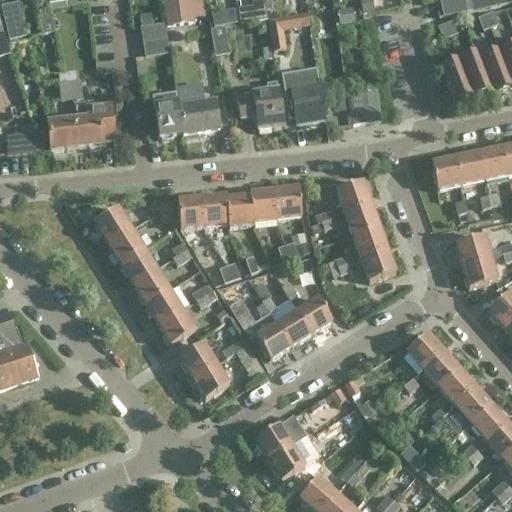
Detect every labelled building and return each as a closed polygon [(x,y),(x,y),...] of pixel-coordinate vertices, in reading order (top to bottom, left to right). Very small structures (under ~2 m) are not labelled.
[(196,23),(192,0),(185,0),(164,3),(167,27),(196,23)] [(355,0),(349,0),(352,13),(358,12),(355,0)] [(454,0),(439,3),(442,19),(466,14),(462,0),(454,0)] [(264,4),(237,9),(239,25),(267,20),(264,4)] [(492,15),(485,18),(490,31),(497,28),(492,15)] [(50,16),(38,18),(42,37),(54,34),(50,16)] [(8,41),(25,37),(21,17),(3,21),(8,41)] [(483,34),(490,31),(485,18),(478,21),(483,34)] [(287,20),(268,23),(273,55),(285,53),(282,33),(289,32),(287,20)] [(457,37),(452,24),(444,27),(450,40),(457,37)] [(139,29),(142,44),(166,40),(163,25),(139,29)] [(450,40),(444,27),(437,30),(442,43),(450,40)] [(229,55),(225,28),(212,30),(215,57),(229,55)] [(168,54),(166,40),(142,44),(144,58),(168,54)] [(511,46),(498,52),(511,86),(511,46)] [(511,86),(498,52),(480,59),(491,90),(493,96),(511,88),(511,86)] [(471,98),(491,90),(480,59),(478,53),(457,60),(471,98)] [(453,105),(471,98),(457,60),(439,67),(453,105)] [(316,72),(280,78),(288,124),(294,123),(295,129),(324,124),(325,124),(316,72)] [(78,84),(67,85),(70,104),(80,103),(78,84)] [(59,105),(70,104),(67,85),(57,87),(59,105)] [(175,94),(182,137),(183,139),(207,135),(207,132),(219,130),(215,105),(206,106),(204,94),(189,97),(188,89),(175,91),(175,94)] [(278,92),(251,96),(236,98),(240,123),(255,121),(257,132),(284,128),(278,92)] [(380,123),(376,93),(346,97),(351,127),(380,123)] [(182,137),(175,94),(151,98),(159,141),(161,140),(161,143),(173,141),(172,139),(182,137)] [(333,102),(334,113),(345,111),(343,101),(333,102)] [(75,120),(72,120),(75,150),(102,146),(102,142),(113,140),(109,104),(73,108),(75,120)] [(72,120),(69,121),(45,124),(49,153),(75,150),(72,120)] [(33,134),(33,126),(9,127),(9,135),(33,134)] [(5,138),(6,157),(35,155),(33,136),(5,138)] [(511,176),(511,147),(501,150),(507,177),(511,176)] [(507,177),(501,150),(478,155),(484,182),(507,177)] [(484,182),(478,155),(454,160),(460,188),(484,182)] [(460,188),(454,160),(430,165),(436,193),(460,188)] [(336,193),(344,216),(371,207),(362,184),(336,193)] [(300,219),(297,191),(272,194),(276,221),(300,219)] [(276,221),(272,194),(249,196),(249,200),(252,224),(276,221)] [(494,197),(485,199),(488,210),(496,208),(494,197)] [(228,227),(225,202),(225,199),(201,202),(204,229),(228,227)] [(479,212),(488,210),(485,199),(477,201),(479,212)] [(228,231),(252,228),(252,224),(249,200),(225,202),(228,227),(228,231)] [(201,202),(176,205),(179,232),(204,229),(201,202)] [(461,204),(452,206),(454,218),(464,216),(461,204)] [(160,208),(161,216),(172,215),(172,206),(160,208)] [(344,216),(352,239),(379,229),(371,207),(344,216)] [(93,227),(106,248),(130,233),(117,212),(93,227)] [(317,226),(322,225),(332,221),(330,212),(314,218),(317,226)] [(173,223),(172,215),(161,216),(162,225),(173,223)] [(335,229),(332,221),(322,225),(324,233),(335,229)] [(352,239),(361,261),(387,252),(379,229),(352,239)] [(143,253),(130,233),(106,248),(119,268),(143,253)] [(461,269),(489,261),(483,238),(455,247),(461,269)] [(292,244),(285,247),(290,261),(297,259),(292,244)] [(170,252),(175,260),(185,253),(181,246),(170,252)] [(497,249),(500,258),(511,254),(509,246),(497,249)] [(290,261),(285,247),(277,250),(282,264),(290,261)] [(395,275),(387,252),(361,261),(369,284),(395,275)] [(119,268),(132,288),(156,273),(143,253),(119,268)] [(185,253),(175,260),(171,262),(175,269),(189,260),(185,253)] [(511,263),(511,254),(500,258),(502,266),(511,263)] [(327,265),(330,272),(349,266),(346,258),(327,265)] [(250,276),(257,273),(252,259),(245,261),(250,276)] [(489,261),(461,269),(467,291),(495,283),(489,261)] [(234,265),(226,268),(231,282),(239,280),(234,265)] [(352,273),(349,266),(330,272),(332,280),(352,273)] [(231,282),(226,268),(219,271),(224,285),(231,282)] [(156,273),(132,288),(145,308),(168,293),(156,273)] [(289,285),(281,290),(290,304),(298,299),(289,285)] [(190,297),(194,305),(208,296),(203,289),(190,297)] [(366,290),(349,297),(355,309),(370,300),(366,290)] [(145,308),(157,328),(181,313),(168,293),(145,308)] [(488,314),(503,332),(511,324),(511,298),(509,295),(488,314)] [(213,304),(208,296),(194,305),(199,312),(213,304)] [(262,304),(263,305),(270,316),(276,311),(269,300),(262,304)] [(317,301),(296,314),(311,338),(332,325),(317,301)] [(262,321),(270,316),(263,305),(255,310),(262,321)] [(227,322),(221,312),(214,317),(220,326),(227,322)] [(181,313),(157,328),(170,349),(194,334),(181,313)] [(276,327),(291,350),(311,338),(296,314),(276,327)] [(0,354),(20,347),(15,331),(10,332),(5,315),(0,316),(0,354)] [(291,350),(276,327),(255,340),(270,363),(291,350)] [(406,355),(423,374),(444,355),(427,336),(406,355)] [(225,362),(234,356),(245,350),(240,342),(220,355),(225,362)] [(0,354),(0,391),(37,380),(26,346),(20,347),(0,354)] [(178,363),(191,383),(215,368),(202,348),(178,363)] [(250,357),(245,350),(234,356),(239,364),(250,357)] [(444,355),(423,374),(439,392),(460,373),(444,355)] [(215,368),(191,383),(204,404),(228,389),(215,368)] [(439,392),(454,410),(476,391),(460,373),(439,392)] [(351,382),(343,388),(350,399),(358,393),(351,382)] [(411,382),(402,390),(408,397),(418,389),(411,382)] [(338,391),(329,397),(335,408),(345,402),(338,391)] [(476,391),(454,410),(470,428),(491,409),(476,391)] [(470,428),(486,445),(507,426),(491,409),(470,428)] [(430,420),(435,426),(444,418),(439,412),(430,420)] [(450,425),(444,418),(435,426),(441,433),(450,425)] [(511,431),(507,426),(486,445),(502,463),(511,454),(511,431)] [(255,443),(267,464),(292,449),(279,428),(255,443)] [(316,434),(305,441),(309,448),(320,441),(316,434)] [(461,456),(467,463),(476,455),(470,448),(461,456)] [(292,449),(267,464),(280,485),(305,469),(292,449)] [(418,473),(424,467),(410,451),(403,457),(418,473)] [(511,454),(502,463),(511,474),(511,454)] [(482,461),(476,455),(467,463),(473,469),(482,461)] [(339,478),(346,484),(365,463),(358,457),(339,478)] [(371,469),(365,463),(346,484),(352,490),(371,469)] [(298,502),(308,511),(321,511),(335,497),(317,480),(298,502)] [(491,495),(496,501),(508,491),(503,484),(491,495)] [(511,498),(511,494),(508,491),(496,501),(502,508),(511,498)] [(321,511),(352,511),(335,497),(321,511)] [(376,510),(378,511),(385,511),(390,507),(383,502),(376,510)]
